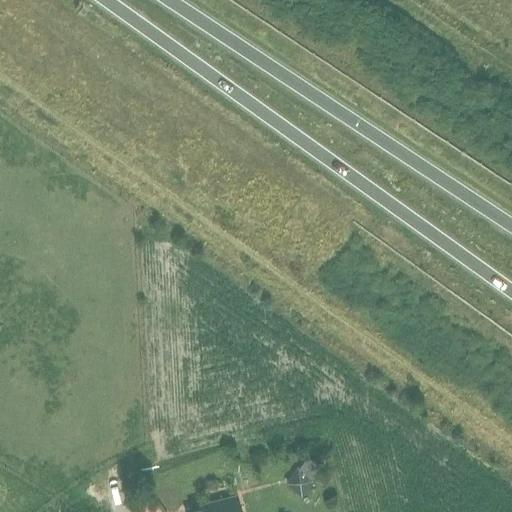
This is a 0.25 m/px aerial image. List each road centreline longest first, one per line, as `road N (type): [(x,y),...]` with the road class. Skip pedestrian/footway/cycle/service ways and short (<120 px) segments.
road 1 (primary): [(103,0),(511,292)]
road 2 (primary): [(511,228),(165,0)]
